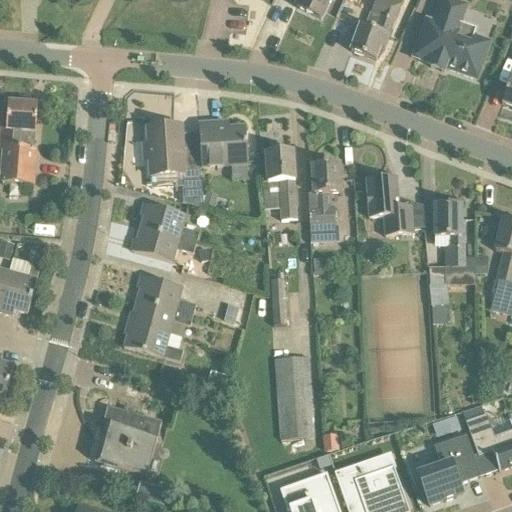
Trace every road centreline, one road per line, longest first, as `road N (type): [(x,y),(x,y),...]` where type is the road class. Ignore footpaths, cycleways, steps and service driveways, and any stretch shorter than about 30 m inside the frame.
road 1 (tertiary): [(511,155),(305,83),(103,60)]
road 2 (residential): [(57,353),(87,234),(103,60)]
road 3 (residential): [(14,511),(57,353)]
